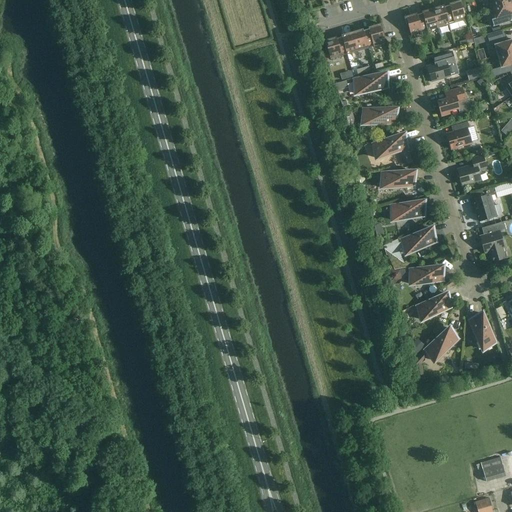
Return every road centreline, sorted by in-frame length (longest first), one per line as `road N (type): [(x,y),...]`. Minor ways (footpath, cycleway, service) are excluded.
road 1 (secondary): [(266,483),(124,0)]
road 2 (residential): [(392,6),(473,287),(511,276)]
